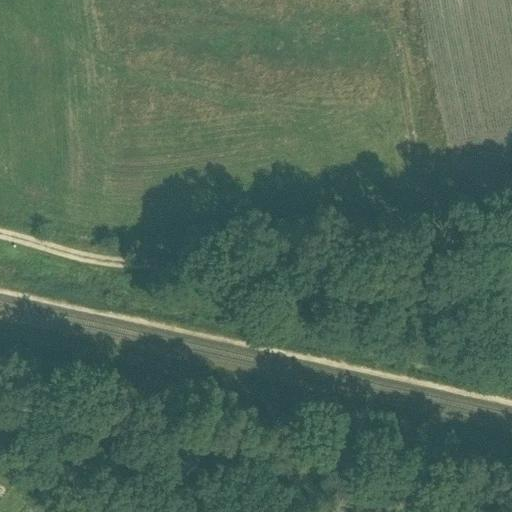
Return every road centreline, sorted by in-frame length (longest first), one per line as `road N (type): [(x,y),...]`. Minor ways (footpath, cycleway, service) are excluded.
road 1 (track): [(511,231),(136,274),(0,239)]
road 2 (unclassified): [(124,511),(0,382)]
